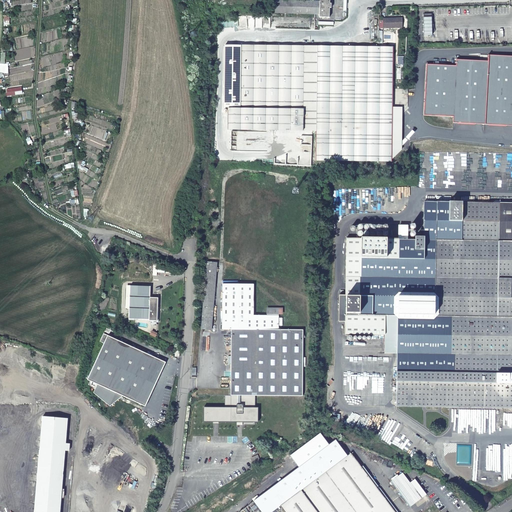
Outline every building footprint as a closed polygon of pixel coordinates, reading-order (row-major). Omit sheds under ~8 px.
[(278,0),(279,11),(323,11),(323,15),(333,15),(333,5),(334,5),(333,0),(278,0)] [(405,16),(386,16),(386,25),(405,25),(405,16)] [(395,44),(226,44),(225,107),(229,107),(229,128),(233,128),(305,128),(320,128),(320,158),(395,159),(395,44)] [(454,121),(511,124),(511,55),(490,54),(490,60),(458,58),(458,64),(429,62),(425,112),(454,114),(454,121)] [(254,129),(239,129),(238,148),(254,148),(254,129)] [(347,238),(345,289),(361,289),(369,282),(398,282),(400,281),(436,282),(436,316),(452,316),(452,354),(456,355),(456,364),(454,373),(454,375),(455,377),(455,389),(447,389),(446,407),(466,407),(465,426),(496,426),(496,408),(511,408),(511,240),(499,241),(500,204),(425,202),(424,236),(417,236),(417,240),(409,240),(409,226),(400,225),(400,239),(347,238)] [(499,241),(511,240),(511,204),(500,204),(499,241)] [(205,264),(200,331),(211,332),(214,264),(205,264)] [(361,289),(345,289),(344,334),(385,335),(385,353),(397,353),(396,406),(446,407),(447,389),(455,389),(455,377),(454,375),(454,373),(456,364),(456,355),(452,354),(452,316),(436,316),(436,282),(400,281),(398,282),(369,282),(361,289)] [(221,285),(222,330),(230,330),(232,396),(225,396),(226,410),(208,411),(208,422),(216,422),(240,422),(256,422),(256,396),(302,395),(301,329),(277,329),(276,308),(265,309),(265,316),(252,316),(251,285),(221,285)] [(153,288),(132,288),(131,322),(160,322),(160,299),(153,299),(153,288)] [(146,409),(167,364),(109,337),(88,381),(89,381),(99,386),(124,398),(146,409)] [(99,386),(95,394),(111,408),(124,398),(99,386)] [(466,407),(446,407),(446,425),(465,426),(466,407)] [(59,511),(60,503),(61,489),(66,490),(66,482),(62,482),(64,452),(68,452),(69,446),(65,445),(67,420),(42,418),(35,510),(27,509),(27,511),(59,511)] [(336,440),(254,501),(262,511),(271,511),(281,506),(285,511),(395,511),(351,453),(348,456),(341,447),(336,440)] [(467,446),(449,446),(448,459),(467,459),(467,446)] [(392,480),(412,505),(427,494),(416,478),(411,482),(403,472),(392,480)] [(262,511),(254,501),(238,511),(262,511)]
